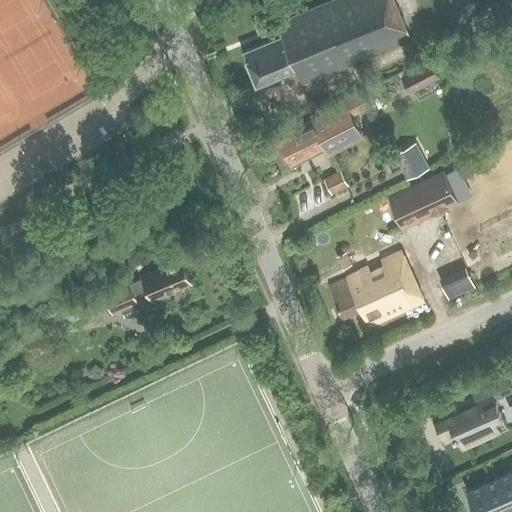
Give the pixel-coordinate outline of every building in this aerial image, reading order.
[(281,35),(245,50),(257,80),(293,65),(301,84),(410,37),(393,0),(329,0),(276,23),(281,35)] [(399,76),(407,93),(438,77),(429,60),(399,76)] [(326,148),(329,152),(358,138),(339,102),(310,116),(313,121),(279,138),(293,165),(326,148)] [(428,169),(415,141),(393,151),(406,179),(428,169)] [(339,171),(323,178),(330,193),(346,185),(339,171)] [(441,171),(386,198),(401,229),(457,202),(441,171)] [(402,252),(328,285),(342,318),(363,308),(370,324),(423,300),(402,252)] [(352,265),(346,252),(336,256),(342,269),(352,265)] [(154,298),(191,282),(181,259),(130,281),(131,284),(138,301),(121,309),(124,317),(157,303),(154,298)] [(465,267),(438,278),(448,299),(474,287),(465,267)] [(106,295),(113,312),(121,309),(138,301),(131,284),(106,295)] [(7,338),(1,340),(8,355),(13,353),(15,357),(44,343),(36,325),(7,338)] [(463,450),(500,433),(494,419),(501,416),(494,401),(511,392),(511,391),(502,371),(483,380),(487,388),(471,395),(473,398),(465,402),(463,399),(430,415),(443,443),(457,437),(463,450)] [(501,511),(511,507),(511,469),(466,490),(475,511),(501,511)]
